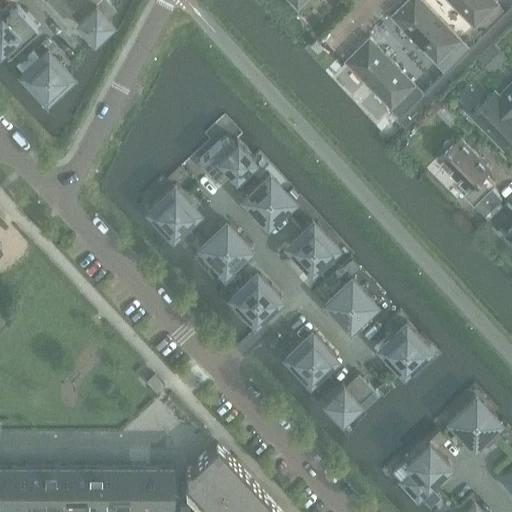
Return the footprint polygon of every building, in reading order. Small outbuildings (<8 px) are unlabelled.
[(116,9),(107,0),(69,0),(68,1),(80,14),(77,17),(93,35),(111,19),(108,15),(116,9)] [(460,39),(422,0),(408,0),(393,15),(438,61),(460,39)] [(498,2),(495,0),(450,0),(475,25),(498,2)] [(4,17),(0,13),(0,46),(2,44),(9,52),(37,26),(17,4),(4,17)] [(511,21),(511,11),(509,8),(472,44),(480,53),(511,21)] [(415,83),(370,37),(347,60),(392,106),(415,83)] [(493,42),(477,58),(491,72),(508,56),(493,42)] [(480,53),(472,44),(435,81),(443,89),(480,53)] [(44,50),(21,72),(47,99),(72,76),(54,56),(52,58),(44,50)] [(435,81),(397,117),(405,125),(429,102),(437,95),(443,89),(435,81)] [(505,146),(511,139),(511,82),(500,94),(495,89),(471,112),(505,146)] [(437,95),(429,102),(437,110),(445,102),(437,95)] [(227,134),(199,160),(214,176),(221,170),(226,175),(232,170),(235,173),(253,157),(237,139),(233,142),(227,134)] [(443,152),(438,157),(469,188),(464,193),(474,204),(486,216),(503,199),(492,187),(495,184),(485,174),(492,168),(460,135),(454,141),(450,141),(446,141),(443,144),(443,148),(443,152)] [(243,196),(261,215),(263,213),(270,221),(293,200),(268,172),(243,196)] [(196,214),(189,206),(191,203),(173,184),(148,207),(173,235),(196,214)] [(511,207),(506,201),(488,219),(498,229),(502,225),(511,235),(511,207)] [(296,248),(293,250),(312,270),(337,246),(311,219),(288,240),(296,248)] [(229,222),(221,230),(219,228),(199,246),(223,271),(228,266),(250,245),(229,222)] [(228,266),(223,271),(217,276),(225,285),(236,275),(228,266)] [(281,295),(260,273),(251,280),(249,278),(230,296),(253,321),(281,295)] [(324,302),(346,325),(354,317),(356,319),(375,301),(352,276),(324,302)] [(381,349),(392,361),(387,365),(395,373),(399,369),(402,372),(430,346),(406,321),(387,339),(389,342),(381,349)] [(315,332),(307,339),(304,337),(285,355),(308,380),(336,355),(315,332)] [(153,373),(146,380),(156,391),(164,384),(153,373)] [(342,381),(324,397),(341,415),(344,412),(351,420),(378,394),(363,378),(356,384),(352,379),(345,384),(342,381)] [(467,437),(469,435),(477,443),(500,422),(474,394),(449,417),(458,427),(464,434),(467,437)] [(455,442),(464,434),(458,427),(449,436),(455,442)] [(439,429),(429,438),(437,447),(447,437),(439,429)] [(429,438),(428,437),(405,458),(414,468),(401,481),(417,498),(445,473),(440,468),(449,460),(437,447),(429,438)] [(282,511),(217,441),(185,471),(185,481),(213,511),(282,511)] [(20,465),(0,465),(0,506),(20,506),(20,465)] [(42,465),(20,465),(20,506),(20,511),(43,511),(43,506),(42,506),(42,465)] [(64,465),(42,465),(42,506),(43,506),(64,506),(64,465)] [(85,465),(64,465),(64,506),(85,506),(85,465)] [(107,465),(85,465),(85,506),(85,511),(108,511),(108,506),(107,506),(107,465)] [(129,465),(107,465),(107,506),(108,506),(129,506),(129,465)] [(150,465),(129,465),(129,506),(149,506),(150,506),(150,465)] [(149,506),(149,511),(173,511),(173,465),(150,465),(150,506),(149,506)] [(511,468),(501,479),(511,489),(511,468)] [(430,505),(440,496),(432,487),(422,497),(430,505)]
